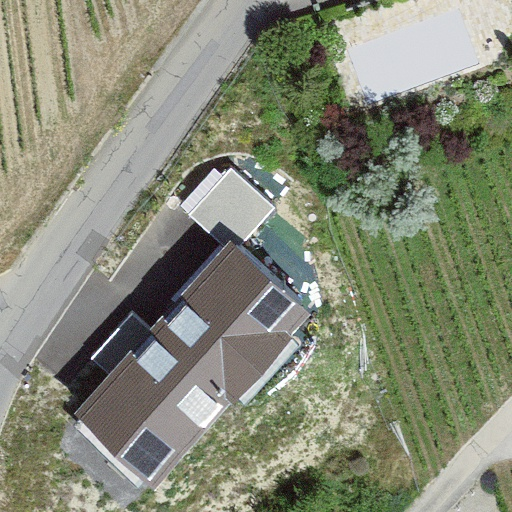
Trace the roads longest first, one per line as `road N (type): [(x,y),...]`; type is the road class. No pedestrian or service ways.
road 1 (residential): [(271,0),(101,199),(0,371)]
road 2 (track): [(511,417),(425,511)]
